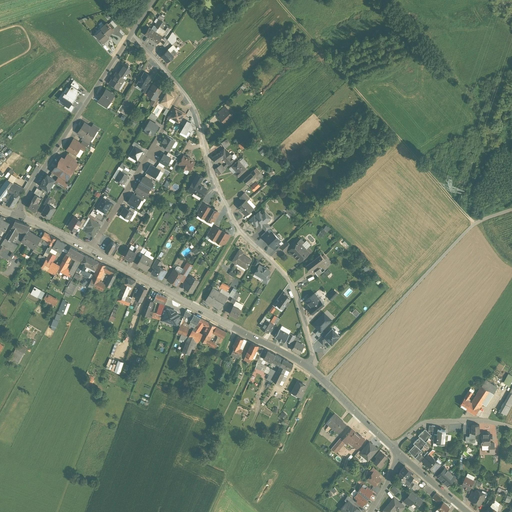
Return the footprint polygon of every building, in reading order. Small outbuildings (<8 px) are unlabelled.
[(108,24),(107,23),(101,28),(102,30),(107,36),(113,30),(112,29),(108,24)] [(151,29),(149,28),(145,34),(151,39),(156,32),(151,29)] [(107,36),(102,30),(96,35),(99,38),(103,42),(109,37),(107,36)] [(158,34),(156,32),(151,39),(158,43),(162,37),(158,34)] [(172,32),(167,40),(172,45),(176,41),(177,37),(172,32)] [(168,49),(161,55),(167,62),(174,56),(170,52),(168,49)] [(151,76),(144,72),(138,84),(143,87),(144,88),(147,83),(151,76)] [(119,74),(117,73),(110,83),(118,88),(125,78),(119,74)] [(72,85),(78,89),(80,86),(74,80),(71,85),(72,85)] [(158,87),(153,84),(151,88),(150,90),(149,92),(151,94),(150,96),(154,98),(155,99),(157,97),(161,89),(158,87)] [(74,99),(75,100),(81,91),(78,89),(72,85),(66,94),(74,99)] [(114,95),(106,89),(100,99),(100,100),(108,105),(114,95)] [(161,102),(168,106),(169,104),(174,96),(167,92),(163,99),(161,102)] [(70,105),(74,99),(66,94),(65,93),(61,100),(64,102),(63,103),(69,107),(70,105)] [(157,97),(155,99),(154,98),(151,104),(155,106),(159,98),(157,97)] [(108,105),(100,100),(98,103),(105,108),(108,105)] [(184,113),(176,108),(174,113),(171,117),(175,119),(174,120),(178,122),(180,120),(184,113)] [(226,110),(224,108),(223,108),(221,110),(221,111),(223,113),(222,114),(222,115),(221,116),(220,116),(221,116),(219,117),(222,120),(225,123),(229,119),(230,119),(229,119),(232,116),(232,117),(232,116),(229,113),(226,110)] [(181,123),(185,126),(188,121),(189,118),(186,116),(183,121),(181,123)] [(153,134),(158,126),(150,121),(145,129),(153,134)] [(185,126),(181,131),(188,135),(189,135),(192,130),(193,128),(191,123),(188,121),(185,126)] [(91,127),(84,122),(81,128),(94,136),(97,131),(96,130),(91,127)] [(94,136),(81,128),(77,133),(85,138),(89,141),(89,140),(91,141),(94,136)] [(174,141),(167,136),(165,139),(165,138),(163,142),(162,145),(163,145),(169,149),(174,141)] [(230,144),(226,139),(221,143),(225,148),(230,144)] [(86,147),(78,141),(75,144),(80,148),(83,150),(86,147)] [(75,144),(72,142),(67,149),(76,155),(80,148),(75,144)] [(129,155),(138,161),(143,151),(140,149),(135,146),(129,155)] [(233,160),(223,149),(212,157),(216,163),(222,158),(228,165),(230,164),(233,160)] [(169,152),(168,152),(166,155),(171,158),(174,160),(176,157),(169,152)] [(68,154),(63,161),(60,160),(53,172),(65,179),(75,163),(74,162),(76,159),(68,154)] [(166,155),(164,154),(160,161),(166,165),(171,158),(166,155)] [(194,162),(184,156),(179,163),(179,164),(180,165),(182,166),(181,166),(186,169),(186,168),(189,170),(191,169),(192,168),(191,166),(194,162)] [(246,169),(238,160),(232,165),(231,166),(236,172),(234,174),(237,177),(246,169)] [(176,162),(172,169),(176,172),(180,165),(179,164),(179,163),(176,162)] [(150,165),(146,172),(147,173),(152,175),(159,180),(163,172),(156,168),(150,165)] [(13,182),(16,177),(11,174),(14,171),(10,168),(4,177),(13,182)] [(116,179),(124,183),(128,175),(127,175),(121,171),(116,179)] [(255,177),(251,173),(243,179),(247,184),(255,177)] [(203,178),(197,174),(194,180),(199,184),(203,178)] [(47,175),(45,179),(43,179),(42,181),(43,182),(40,186),(43,187),(48,191),(49,189),(55,180),(47,175)] [(144,178),(143,177),(139,183),(149,190),(153,184),(151,182),(144,178)] [(23,189),(7,180),(1,188),(5,190),(12,194),(18,198),(23,189)] [(199,184),(194,180),(188,189),(189,191),(192,193),(194,192),(201,197),(206,189),(199,185),(199,184)] [(256,182),(251,187),(254,191),(259,186),(256,182)] [(149,190),(139,183),(135,189),(136,190),(143,194),(146,196),(149,190)] [(5,190),(0,198),(0,199),(6,203),(12,194),(5,190)] [(244,193),(240,198),(244,202),(245,200),(247,201),(250,199),(244,193)] [(12,194),(6,203),(13,207),(18,198),(12,194)] [(38,196),(35,194),(32,200),(40,205),(43,199),(38,196)] [(135,196),(132,194),(128,202),(136,207),(137,206),(138,206),(139,204),(139,203),(141,200),(135,196)] [(53,199),(48,196),(43,204),(47,206),(48,204),(49,205),(53,199)] [(105,200),(103,198),(96,209),(105,214),(112,204),(105,200)] [(40,205),(32,200),(27,208),(35,212),(40,205)] [(247,201),(245,200),(244,202),(238,207),(246,215),(253,208),(247,201)] [(49,205),(48,204),(47,206),(42,214),(50,219),(56,209),(49,205)] [(210,208),(204,204),(204,205),(199,212),(198,215),(204,219),(210,208)] [(121,214),(129,219),(133,213),(129,210),(125,207),(121,214)] [(210,208),(204,219),(210,222),(212,220),(216,212),(217,212),(210,208)] [(264,216),(260,212),(255,216),(255,215),(250,219),(250,220),(250,221),(252,223),(253,223),(256,226),(259,224),(262,227),(266,222),(271,218),(267,214),(265,216),(264,216)] [(9,223),(2,220),(4,218),(1,216),(0,217),(0,239),(2,236),(0,235),(0,233),(2,229),(5,231),(7,227),(9,223)] [(68,227),(76,231),(78,227),(82,221),(74,217),(68,227)] [(94,221),(90,219),(87,223),(90,225),(85,232),(93,237),(100,225),(94,221)] [(25,225),(15,221),(11,227),(18,230),(22,232),(25,225)] [(266,222),(262,227),(266,231),(267,230),(271,227),(266,222)] [(323,238),(330,227),(326,225),(319,235),(323,238)] [(210,235),(209,237),(215,241),(222,230),(215,227),(210,235)] [(10,230),(6,236),(4,239),(8,241),(9,240),(12,242),(16,234),(10,230)] [(222,230),(215,241),(222,244),(223,242),(227,234),(228,234),(222,230)] [(271,230),(269,233),(264,238),(273,248),(278,243),(281,241),(271,230)] [(26,233),(21,241),(28,245),(34,235),(27,231),(26,233)] [(41,239),(37,245),(42,248),(46,242),(49,235),(45,232),(41,239)] [(34,235),(28,245),(34,249),(36,245),(37,245),(41,239),(34,235)] [(49,235),(46,242),(51,244),(53,246),(57,239),(49,235)] [(8,241),(4,239),(1,244),(1,245),(4,246),(11,250),(15,244),(12,242),(9,240),(8,241)] [(53,246),(50,252),(55,255),(60,247),(63,249),(66,244),(57,239),(53,246)] [(113,241),(111,242),(110,244),(109,244),(105,251),(106,252),(108,253),(110,254),(115,247),(114,247),(115,244),(114,243),(113,241)] [(309,252),(298,241),(289,250),(300,261),(309,252)] [(287,242),(281,247),(285,251),(290,246),(287,242)] [(53,246),(51,244),(49,248),(48,247),(43,256),(46,258),(50,252),(53,246)] [(78,251),(70,247),(67,251),(66,253),(67,253),(72,256),(74,257),(78,251)] [(147,250),(143,248),(141,251),(138,255),(142,257),(143,255),(144,255),(147,250)] [(129,249),(124,257),(132,261),(136,254),(136,253),(133,251),(129,249)] [(251,260),(242,254),(243,252),(239,250),(231,261),(236,264),(238,260),(241,262),(240,264),(246,268),(249,264),(250,264),(249,263),(251,260)] [(78,251),(74,257),(79,260),(81,261),(84,255),(78,251)] [(50,252),(46,258),(44,262),(41,267),(48,270),(52,262),(51,262),(55,255),(50,252)] [(72,256),(67,253),(63,260),(68,263),(72,256)] [(322,257),(320,254),(314,259),(318,265),(322,262),(325,260),(322,257)] [(91,259),(85,255),(78,267),(85,271),(89,263),(91,259)] [(144,255),(143,255),(142,257),(137,264),(142,267),(147,270),(150,264),(148,263),(150,260),(147,258),(147,257),(144,255)] [(330,261),(324,255),(322,257),(325,260),(322,262),(325,266),(330,261)] [(99,262),(91,259),(89,263),(93,266),(96,267),(99,262)] [(162,263),(156,259),(151,267),(154,269),(157,265),(159,267),(162,263)] [(314,259),(306,265),(310,271),(318,265),(314,259)] [(68,263),(63,260),(59,266),(58,269),(63,272),(68,263)] [(79,260),(72,271),(73,273),(74,274),(81,261),(79,260)] [(59,266),(52,262),(48,270),(55,274),(58,269),(59,266)] [(187,262),(180,273),(180,274),(182,276),(183,274),(186,276),(193,266),(187,262)] [(99,263),(93,275),(100,278),(103,271),(105,266),(99,263)] [(159,267),(157,265),(154,269),(152,274),(161,279),(163,275),(165,275),(166,273),(166,271),(159,267)] [(269,271),(259,265),(255,273),(260,276),(263,278),(265,279),(267,275),(269,271)] [(114,270),(105,266),(103,271),(111,275),(115,276),(118,272),(114,270)] [(63,272),(58,269),(55,274),(53,278),(67,286),(72,277),(63,272)] [(83,274),(76,271),(72,280),(76,282),(77,281),(80,283),(79,283),(87,287),(89,284),(91,279),(83,274)] [(176,272),(174,271),(173,271),(171,274),(171,275),(169,278),(168,278),(167,279),(168,280),(170,281),(172,282),(173,281),(175,282),(174,283),(175,284),(177,285),(178,285),(179,283),(178,283),(179,282),(180,281),(183,276),(182,276),(180,274),(180,273),(177,271),(176,272)] [(334,276),(331,273),(324,279),(326,281),(328,279),(329,280),(334,276)] [(111,275),(105,285),(106,285),(105,286),(109,288),(115,276),(111,275)] [(267,275),(265,279),(263,278),(261,281),(267,285),(271,278),(267,275)] [(139,282),(127,277),(124,283),(128,285),(136,289),(139,282)] [(190,278),(186,284),(184,287),(187,289),(191,292),(196,284),(194,282),(196,280),(190,277),(190,278)] [(98,282),(92,279),(89,285),(93,286),(103,291),(105,286),(106,285),(105,285),(98,282)] [(70,283),(66,292),(70,294),(74,285),(70,283)] [(124,283),(120,294),(126,297),(129,289),(127,288),(128,285),(124,283)] [(35,287),(31,294),(41,299),(45,292),(35,287)] [(147,290),(141,287),(135,298),(142,302),(147,290)] [(221,296),(211,290),(205,301),(220,309),(227,297),(222,294),(221,296)] [(338,294),(333,290),(327,296),(331,300),(338,294)] [(240,294),(236,292),(232,298),(230,302),(234,304),(235,302),(235,301),(240,294)] [(314,293),(306,300),(311,307),(309,309),(313,314),(323,305),(314,293)] [(117,300),(126,304),(128,298),(127,297),(126,297),(120,294),(117,300)] [(167,298),(157,294),(154,300),(161,303),(165,304),(167,298)] [(289,299),(284,295),(280,300),(277,304),(282,308),(289,299)] [(58,301),(51,296),(48,301),(55,306),(58,301)] [(152,302),(147,300),(142,314),(147,316),(152,317),(153,313),(149,311),(152,302)] [(243,305),(235,301),(235,302),(234,304),(233,306),(241,310),(243,305)] [(233,306),(232,307),(231,307),(230,310),(231,310),(229,314),(237,318),(241,310),(233,306)] [(355,308),(352,312),(356,316),(360,313),(355,308)] [(117,311),(114,309),(114,310),(108,324),(112,326),(116,318),(115,317),(117,311)] [(170,311),(167,309),(163,320),(176,325),(179,316),(177,315),(178,313),(174,312),(174,311),(170,310),(170,311)] [(194,315),(186,311),(184,316),(186,316),(189,317),(191,319),(194,315)] [(55,330),(61,315),(56,313),(50,329),(55,330)] [(318,330),(320,332),(322,330),(331,320),(324,313),(313,325),(318,330)] [(200,319),(194,315),(191,319),(192,319),(189,323),(191,325),(194,327),(195,327),(200,319)] [(277,324),(280,318),(274,315),(271,320),(277,324)] [(200,319),(195,327),(194,327),(192,329),(198,332),(203,325),(207,327),(209,323),(200,319)] [(273,324),(266,320),(260,328),(268,333),(273,324)] [(207,327),(204,332),(211,336),(215,327),(209,323),(207,327)] [(182,326),(180,325),(180,326),(177,332),(181,334),(186,335),(189,328),(182,326)] [(216,327),(213,333),(220,337),(224,331),(216,327)] [(339,336),(332,328),(324,336),(324,337),(327,339),(332,344),(339,336)] [(198,332),(192,329),(191,332),(188,336),(188,337),(198,342),(200,340),(203,335),(198,332)] [(289,334),(280,329),(275,337),(284,343),(285,341),(289,334)] [(107,340),(110,334),(105,331),(102,338),(107,340)] [(211,336),(204,332),(203,335),(200,340),(206,344),(208,340),(211,336)] [(289,334),(285,341),(291,344),(291,343),(295,336),(290,333),(289,334)] [(186,335),(181,334),(179,340),(186,343),(188,337),(188,336),(186,335)] [(319,338),(317,339),(323,344),(327,339),(324,337),(324,336),(322,334),(319,338)] [(198,342),(188,337),(186,343),(182,352),(189,355),(192,348),(195,349),(198,342)] [(243,340),(237,337),(234,344),(240,347),(243,340)] [(216,346),(208,340),(206,344),(212,347),(215,349),(216,346)] [(297,342),(296,341),(294,345),(291,350),(300,354),(304,346),(297,342)] [(258,346),(251,343),(245,357),(251,359),(252,360),(252,358),(254,355),(255,351),(256,352),(258,346)] [(27,349),(19,344),(8,362),(17,367),(27,349)] [(239,350),(234,348),(232,353),(240,356),(242,351),(239,350)] [(275,355),(268,351),(266,354),(264,353),(263,355),(265,356),(263,359),(271,363),(272,361),(275,355)] [(283,359),(275,355),(272,361),(278,365),(280,366),(280,365),(283,359)] [(293,364),(283,359),(280,365),(281,366),(286,368),(290,370),(293,364)] [(255,368),(261,370),(264,365),(264,364),(258,362),(255,368)] [(270,369),(264,365),(261,370),(268,374),(270,369)] [(286,368),(281,366),(278,371),(284,374),(286,368)] [(273,370),(270,369),(268,374),(271,376),(274,378),(277,372),(273,370)] [(235,370),(234,370),(230,380),(234,382),(238,372),(237,372),(235,370)] [(278,371),(274,379),(279,382),(280,382),(284,374),(278,371)] [(509,386),(511,380),(511,375),(508,373),(503,382),(509,386)] [(289,388),(293,390),(297,382),(299,379),(292,375),(287,384),(290,386),(289,388)] [(497,388),(485,380),(481,386),(490,391),(493,394),(497,388)] [(305,386),(297,382),(293,390),(292,393),(298,396),(299,397),(302,391),(305,386)] [(481,386),(471,402),(472,403),(468,410),(474,415),(482,403),(490,391),(481,386)] [(469,390),(464,398),(467,400),(472,393),(469,390)] [(302,391),(299,397),(298,396),(296,398),(301,401),(305,393),(302,391)] [(490,391),(482,403),(486,405),(493,394),(490,391)] [(511,393),(509,392),(503,403),(510,407),(511,403),(511,393)] [(464,398),(459,405),(468,410),(472,403),(471,402),(467,400),(464,398)] [(510,407),(503,403),(499,411),(504,414),(506,415),(510,407)] [(340,419),(334,414),(326,423),(339,434),(346,425),(340,420),(340,419)] [(479,425),(471,425),(471,430),(470,430),(470,435),(475,435),(476,434),(476,433),(479,433),(479,425)] [(359,436),(351,429),(342,440),(345,442),(346,444),(348,442),(356,449),(364,439),(360,435),(359,436)] [(425,429),(418,436),(419,437),(425,442),(428,439),(431,435),(425,429)] [(446,430),(438,430),(437,434),(436,443),(444,444),(445,440),(445,434),(446,430)] [(490,443),(489,433),(481,433),(481,445),(489,445),(489,443),(490,443)] [(419,437),(413,443),(415,445),(420,450),(424,447),(423,446),(426,443),(425,442),(419,437)] [(342,440),(340,438),(331,449),(336,453),(345,442),(342,440)] [(377,449),(369,443),(361,452),(360,453),(361,455),(368,460),(377,449)] [(420,450),(415,445),(408,451),(415,458),(419,455),(418,454),(421,451),(420,450)] [(383,454),(382,453),(377,458),(374,462),(376,463),(377,463),(379,465),(387,457),(384,455),(384,456),(383,455),(383,454)] [(422,461),(424,458),(420,454),(416,458),(420,463),(422,461)] [(440,464),(431,456),(429,458),(425,463),(434,471),(440,464)] [(412,472),(405,466),(400,472),(407,478),(412,472)] [(442,466),(436,473),(438,475),(445,468),(442,466)] [(380,473),(373,467),(370,471),(372,473),(373,472),(377,476),(380,473)] [(438,475),(437,476),(442,481),(450,473),(445,468),(438,475)] [(377,476),(373,472),(367,479),(374,486),(380,479),(377,476)] [(407,478),(400,472),(398,477),(404,482),(407,478)] [(412,472),(407,478),(411,481),(416,476),(412,472)] [(450,473),(442,481),(447,486),(449,484),(455,478),(455,477),(450,473)] [(473,481),(465,477),(463,478),(463,480),(463,482),(461,485),(464,487),(466,488),(469,489),(470,487),(473,481)] [(458,481),(455,478),(449,484),(451,486),(455,482),(458,485),(458,481)] [(365,490),(362,487),(361,489),(359,489),(358,491),(358,492),(367,499),(368,499),(367,498),(368,497),(369,497),(371,495),(370,494),(365,490)] [(482,492),(477,489),(475,493),(471,500),(480,504),(482,500),(483,499),(485,497),(484,495),(481,494),(482,492)] [(367,499),(358,492),(357,494),(357,495),(355,497),(358,500),(363,504),(364,505),(366,502),(365,502),(366,500),(367,500),(368,500),(367,499)] [(421,501),(412,493),(406,500),(411,504),(412,504),(411,505),(414,508),(415,507),(421,501)] [(436,493),(432,498),(438,503),(442,499),(436,493)] [(355,502),(348,496),(345,500),(348,503),(349,501),(353,504),(355,502)] [(394,498),(384,510),(385,511),(393,511),(396,509),(399,511),(400,511),(405,507),(394,498)] [(348,503),(342,510),(343,511),(359,511),(361,511),(353,504),(349,501),(348,503)] [(443,503),(437,509),(440,511),(445,511),(449,508),(443,503)]
